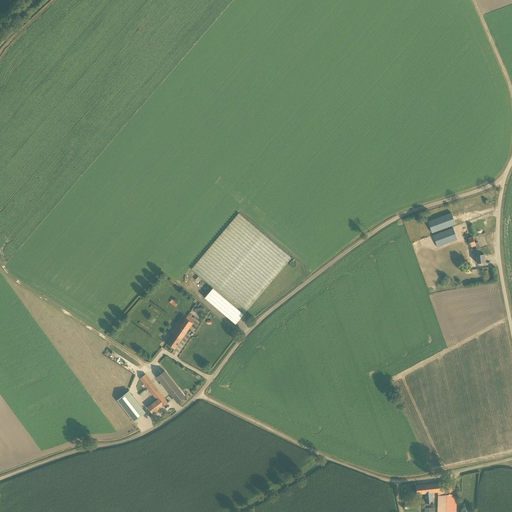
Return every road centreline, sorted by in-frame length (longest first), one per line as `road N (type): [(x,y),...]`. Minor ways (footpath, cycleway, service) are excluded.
road 1 (unclassified): [(209,379),(266,312),(379,230),(502,180)]
road 2 (unclassified): [(511,458),(385,480),(199,394)]
road 3 (unclassified): [(0,479),(130,439),(199,394)]
road 4 (track): [(151,369),(10,274),(0,257)]
road 5 (unclassified): [(511,320),(497,234),(502,180)]
